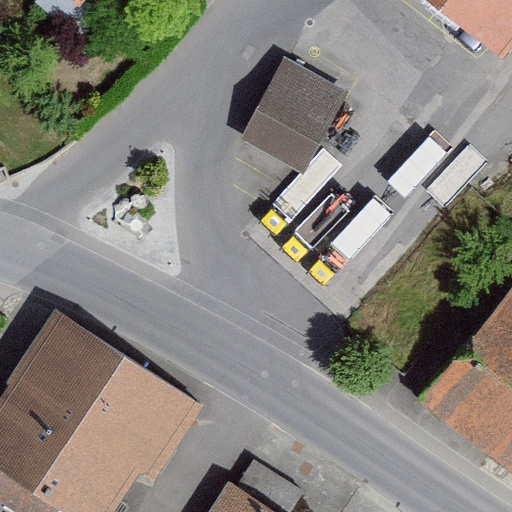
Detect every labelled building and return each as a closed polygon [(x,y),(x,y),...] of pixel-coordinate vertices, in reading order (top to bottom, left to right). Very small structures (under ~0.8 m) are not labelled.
[(76,0),(95,13),(109,0),(76,0)] [(511,0),(441,0),(510,48),(511,45),(511,0)] [(346,89),(284,56),(241,136),(304,169),(346,89)] [(511,283),(430,396),(511,456),(511,283)] [(0,399),(0,460),(79,511),(110,511),(137,471),(159,470),(204,400),(60,307),(0,399)] [(290,511),(230,477),(209,511),(290,511)]
